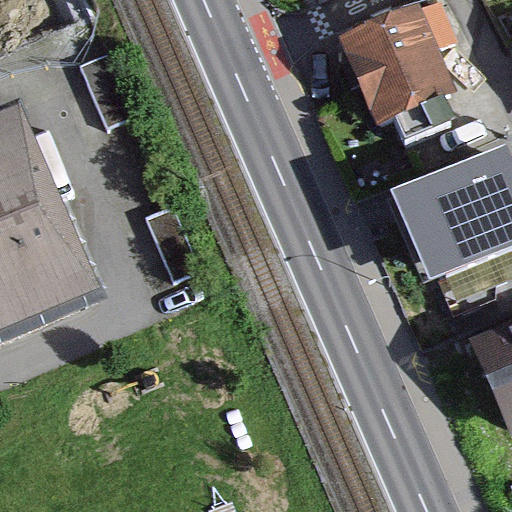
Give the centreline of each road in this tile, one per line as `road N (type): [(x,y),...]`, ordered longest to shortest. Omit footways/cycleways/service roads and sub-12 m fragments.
road 1 (primary): [(426,511),(229,60)]
road 2 (residential): [(378,0),(229,60)]
road 3 (residential): [(449,0),(511,122)]
